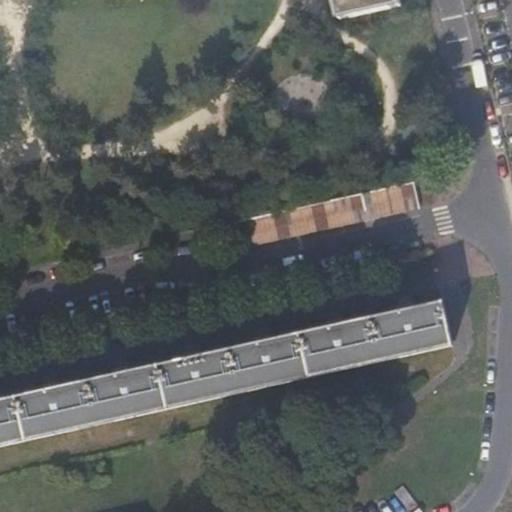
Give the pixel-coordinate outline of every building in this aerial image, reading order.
[(335,0),(340,18),(401,5),(400,0),(335,0)] [(415,181),(235,221),(241,247),(421,207),(415,181)] [(400,311),(370,318),(382,360),(451,345),(441,302),(413,308),(411,299),(398,302),(400,311)] [(330,327),(301,333),(311,376),(382,360),(370,318),(343,324),(341,315),(327,318),(330,327)] [(257,343),(229,349),(239,392),(311,376),(301,333),(271,340),(269,331),(255,334),(257,343)] [(187,359),(159,365),(168,408),(239,392),(229,349),(201,356),(199,347),(185,350),(187,359)] [(116,375),(86,381),(96,425),(168,408),(159,365),(130,372),(128,363),(114,366),(116,375)] [(46,391),(18,397),(28,440),(96,425),(86,381),(60,387),(58,379),(44,382),(46,391)] [(0,446),(28,440),(18,397),(0,400),(0,446)]
